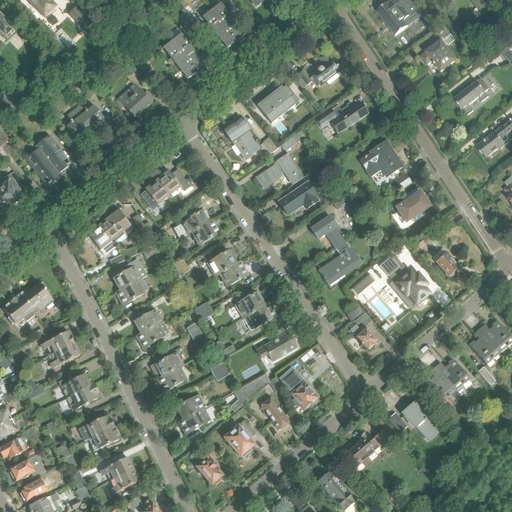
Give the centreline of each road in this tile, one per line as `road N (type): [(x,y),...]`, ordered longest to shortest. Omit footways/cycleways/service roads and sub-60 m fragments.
road 1 (residential): [(364,394),(182,123)]
road 2 (residential): [(510,269),(333,3)]
road 3 (residential): [(189,511),(51,226)]
road 4 (residential): [(182,123),(333,3)]
road 5 (residential): [(364,394),(510,269)]
road 6 (residential): [(230,511),(364,394)]
road 7 (residential): [(51,226),(182,123)]
